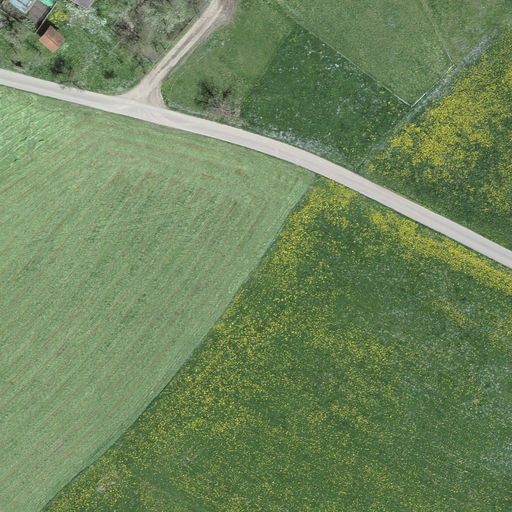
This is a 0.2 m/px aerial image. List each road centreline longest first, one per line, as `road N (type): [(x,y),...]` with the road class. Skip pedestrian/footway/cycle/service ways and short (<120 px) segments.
road 1 (unclassified): [(511,265),(278,149),(0,76)]
road 2 (track): [(132,108),(217,0)]
